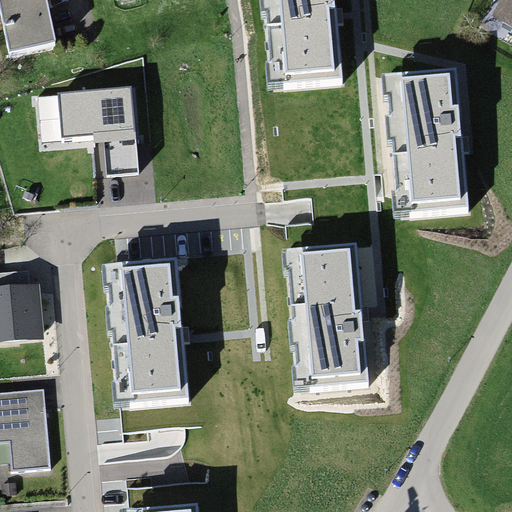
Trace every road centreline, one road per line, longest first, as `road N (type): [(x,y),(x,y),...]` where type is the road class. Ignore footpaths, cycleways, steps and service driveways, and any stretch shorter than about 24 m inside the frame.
road 1 (residential): [(311,212),(62,229),(83,511)]
road 2 (residential): [(410,495),(511,299)]
